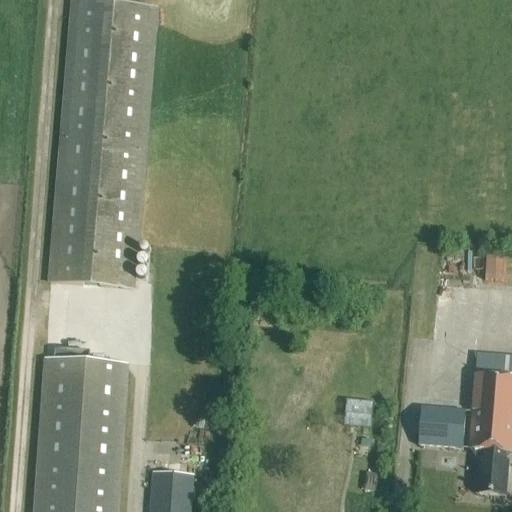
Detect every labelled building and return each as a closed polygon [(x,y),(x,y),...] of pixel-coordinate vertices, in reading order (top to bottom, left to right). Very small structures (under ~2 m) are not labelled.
[(100,0),(101,7),(70,4),(50,286),(132,292),(153,10),(129,9),(129,0),(100,0)] [(479,463),(476,496),(505,499),(508,465),(499,465),(500,455),(511,455),(511,360),(477,357),(469,452),(488,454),(487,464),(479,463)] [(116,511),(126,374),(44,368),(34,511),(116,511)] [(344,429),(371,432),(373,406),(346,404),(344,429)] [(418,448),(462,451),(465,414),(421,410),(418,448)] [(190,511),(193,478),(153,475),(150,511),(190,511)]
